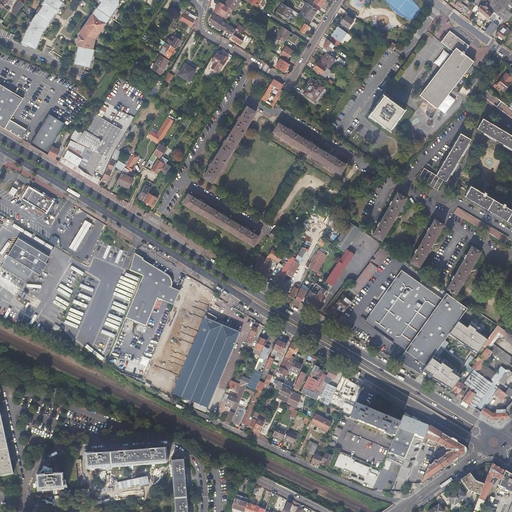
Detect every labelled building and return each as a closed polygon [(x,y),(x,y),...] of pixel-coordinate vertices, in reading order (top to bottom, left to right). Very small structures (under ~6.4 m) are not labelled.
[(15,14),(23,5),(25,3),(21,0),(20,0),(12,11),(15,14)] [(36,49),(43,32),(56,14),(56,15),(61,8),(60,8),(64,2),(63,1),(64,0),(44,0),(41,4),(44,6),(42,9),(41,8),(31,22),(29,26),(27,29),(21,43),(36,49)] [(93,49),(96,39),(98,35),(98,34),(104,26),(105,26),(120,4),(119,2),(120,1),(119,0),(98,0),(101,2),(80,33),(78,39),(78,42),(77,46),(79,46),(75,63),(90,67),(92,60),(95,50),(93,49)] [(228,0),(225,5),(229,8),(233,10),(240,0),(228,0)] [(471,10),(458,0),(456,3),(469,13),(471,10)] [(505,16),(511,7),(511,1),(510,0),(483,0),(483,1),(482,2),(503,19),(505,16)] [(179,5),(175,2),(173,5),(185,13),(181,19),(191,26),(196,17),(192,14),(192,13),(179,5)] [(224,16),(229,8),(225,5),(220,2),(214,11),(219,14),(220,13),(224,16)] [(484,32),(490,36),(500,22),(503,19),(482,2),(478,7),(479,7),(477,9),(492,21),(484,32)] [(287,18),(293,9),(282,3),(276,11),(287,18)] [(301,14),(310,20),(317,10),(308,4),(301,14)] [(355,19),(349,14),(347,16),(346,16),(340,23),(347,29),(355,19)] [(217,28),(218,27),(222,21),(213,15),(209,22),(217,28)] [(508,18),(505,16),(503,19),(500,22),(503,24),(500,27),(501,28),(495,35),(498,37),(499,35),(503,38),(510,29),(503,24),(508,18)] [(269,34),(277,23),(270,19),(263,30),(269,34)] [(222,21),(218,27),(223,30),(227,25),(222,21)] [(296,29),(306,35),(310,28),(301,22),(296,29)] [(294,44),(298,37),(281,26),(273,37),(283,44),(286,39),(294,44)] [(333,44),(334,45),(336,47),(346,34),(337,27),(330,36),(331,37),(328,40),(333,44)] [(232,34),(230,37),(241,43),(243,40),(234,34),(236,31),(234,30),(232,34)] [(469,46),(449,31),(441,42),(454,52),(420,95),(424,99),(436,109),(470,65),(473,61),(463,53),(469,46)] [(180,39),(181,36),(176,32),(174,35),(173,35),(171,39),(168,37),(165,41),(175,48),(180,40),(180,39)] [(161,38),(156,45),(158,46),(161,42),(165,44),(164,45),(167,47),(166,49),(167,50),(165,54),(169,57),(175,48),(165,41),(161,38)] [(328,40),(323,46),(332,52),(334,51),(331,49),(334,45),(333,44),(328,40)] [(287,61),(292,53),(285,48),(280,56),(287,61)] [(214,70),(222,57),(217,53),(211,61),(214,64),(211,68),(214,70)] [(169,60),(160,54),(151,67),(160,73),(169,60)] [(320,63),(326,68),(328,69),(335,60),(326,54),(320,63)] [(228,59),(223,56),(222,57),(214,70),(219,73),(228,59)] [(284,71),(289,64),(281,58),(276,66),(284,71)] [(320,63),(318,62),(313,69),(321,75),(326,68),(320,63)] [(189,81),(195,70),(185,64),(178,74),(189,81)] [(169,82),(173,75),(169,73),(165,80),(169,82)] [(511,78),(505,73),(496,85),(494,84),(493,86),(495,88),(497,85),(503,90),(510,82),(511,78)] [(159,87),(162,82),(157,78),(153,84),(159,87)] [(279,89),(280,89),(283,85),(274,78),(273,80),(271,83),(279,89)] [(315,100),(323,89),(325,87),(318,82),(317,84),(311,80),(308,84),(309,85),(304,92),(315,100)] [(0,125),(5,128),(8,122),(23,98),(0,83),(0,125)] [(271,86),(269,85),(261,98),(265,101),(270,94),(269,93),(270,91),(271,89),(270,88),(271,86)] [(507,105),(485,89),(481,95),(482,94),(511,117),(511,109),(510,107),(507,105)] [(273,106),(278,97),(275,95),(270,104),(273,106)] [(405,111),(384,95),(368,115),(389,131),(405,111)] [(103,115),(108,108),(102,104),(98,111),(103,115)] [(212,182),(256,112),(247,106),(241,116),(240,116),(238,119),(239,120),(226,140),(225,139),(223,143),(224,143),(212,163),(211,163),(209,166),(210,167),(203,177),(212,182)] [(87,139),(101,116),(96,113),(83,133),(81,135),(78,141),(77,142),(83,145),(87,139)] [(98,146),(112,123),(101,116),(87,139),(83,145),(95,151),(98,146)] [(152,131),(148,136),(159,144),(159,143),(161,141),(173,121),(168,118),(157,134),(152,131)] [(511,134),(483,118),(477,128),(511,148),(511,134)] [(8,122),(5,128),(21,138),(25,132),(8,122)] [(95,151),(104,156),(107,158),(122,130),(112,123),(98,146),(95,151)] [(339,177),(345,168),(335,161),(335,160),(333,158),(332,159),(312,146),(312,144),(309,143),(309,144),(292,132),(293,131),(290,129),(289,130),(279,123),(273,132),(339,177)] [(72,137),(78,141),(81,135),(83,133),(77,129),(72,137)] [(47,155),(55,159),(59,150),(55,147),(61,135),(58,133),(47,155)] [(424,168),(418,178),(437,189),(443,179),(446,180),(470,139),(460,133),(436,174),(424,168)] [(92,177),(93,176),(104,156),(95,151),(83,145),(77,142),(70,139),(62,155),(62,156),(64,157),(63,158),(77,166),(84,172),(92,177)] [(113,158),(103,179),(107,181),(117,163),(116,162),(122,152),(120,151),(123,144),(121,143),(113,158)] [(149,160),(153,163),(156,158),(156,157),(157,155),(159,157),(162,153),(163,153),(166,148),(159,144),(157,147),(152,155),(149,160)] [(157,160),(152,169),(157,172),(160,168),(162,170),(165,165),(160,161),(157,160)] [(117,167),(123,171),(125,167),(127,165),(124,163),(121,161),(119,164),(117,167)] [(161,171),(166,174),(171,167),(166,163),(165,165),(162,170),(161,171)] [(123,172),(117,182),(129,189),(134,180),(127,176),(130,170),(125,167),(123,171),(123,172)] [(139,198),(143,200),(148,192),(151,188),(154,183),(152,182),(149,187),(145,185),(139,198)] [(53,201),(53,200),(27,185),(19,198),(45,214),(46,213),(50,215),(57,204),(53,201)] [(471,185),(465,195),(511,223),(511,209),(505,205),(506,204),(504,203),(503,204),(486,194),(487,192),(485,191),(484,193),(471,185)] [(14,196),(17,189),(12,186),(8,193),(14,196)] [(378,225),(373,234),(382,239),(407,196),(398,191),(392,200),(391,200),(390,203),(380,221),(379,221),(377,224),(378,225)] [(148,192),(143,200),(153,206),(158,198),(148,192)] [(253,247),(259,238),(248,231),(249,230),(246,228),(245,229),(225,217),(226,216),(223,214),(222,215),(202,203),(203,201),(200,200),(199,201),(188,194),(183,203),(253,247)] [(456,209),(453,214),(506,242),(509,236),(456,209)] [(415,251),(410,261),(419,266),(444,223),(435,218),(430,225),(429,225),(427,228),(428,229),(417,248),(416,248),(414,251),(415,251)] [(84,219),(82,223),(88,227),(91,223),(84,219)] [(360,229),(350,221),(334,244),(345,251),(346,249),(360,229)] [(82,223),(79,228),(86,232),(88,227),(82,223)] [(76,234),(75,236),(81,240),(82,237),(84,235),(77,231),(76,234)] [(48,240),(48,241),(55,244),(56,242),(58,238),(54,235),(53,237),(51,236),(48,240)] [(75,236),(71,241),(78,245),(81,240),(75,236)] [(78,245),(71,241),(68,246),(75,250),(78,245)] [(47,263),(15,243),(1,266),(25,281),(32,269),(40,274),(47,263)] [(391,251),(382,245),(370,261),(378,267),(391,251)] [(452,279),(447,288),(456,293),(481,251),(472,245),(467,254),(466,254),(464,257),(465,258),(454,275),(452,278),(452,279)] [(346,249),(345,251),(345,252),(325,281),(333,286),(354,254),(346,249)] [(266,263),(277,254),(271,250),(265,259),(264,261),(266,263)] [(312,265),(310,267),(316,271),(326,255),(319,251),(311,264),(312,265)] [(272,258),(279,263),(283,256),(278,253),(272,258)] [(294,260),(297,256),(293,253),(282,271),(286,273),(294,260)] [(145,325),(157,297),(160,290),(165,293),(170,286),(170,284),(170,280),(169,277),(167,275),(142,260),(142,258),(135,254),(133,259),(132,266),(130,270),(143,276),(126,317),(145,325)] [(264,261),(265,259),(259,255),(256,259),(259,260),(251,272),(253,273),(259,268),(262,264),(264,261)] [(300,263),(294,260),(286,273),(292,277),(300,263)] [(372,263),(365,271),(371,275),(371,276),(378,267),(372,263)] [(264,265),(260,268),(258,271),(265,275),(270,268),(264,265)] [(405,350),(416,334),(437,349),(467,308),(447,293),(442,299),(402,270),(365,321),(405,350)] [(365,271),(353,287),(353,288),(359,292),(371,275),(365,271)] [(278,277),(273,285),(278,288),(282,280),(283,279),(282,278),(281,279),(278,277)] [(213,295),(212,294),(207,291),(185,278),(179,290),(173,304),(153,352),(149,361),(150,362),(180,374),(207,312),(213,295)] [(282,280),(278,288),(286,293),(289,289),(286,287),(288,284),(282,280)] [(290,295),(294,298),(300,285),(297,283),(290,295)] [(311,289),(306,298),(311,301),(315,294),(316,295),(321,287),(316,283),(315,284),(311,289)] [(157,297),(173,304),(179,290),(170,286),(165,293),(160,290),(157,297)] [(316,295),(308,307),(312,308),(315,303),(317,305),(324,294),(326,291),(321,287),(316,295)] [(295,299),(300,302),(306,291),(300,288),(295,299)] [(335,305),(343,312),(351,302),(343,295),(335,305)] [(469,310),(477,315),(479,312),(470,306),(469,310)] [(108,312),(94,349),(108,355),(122,317),(108,312)] [(180,374),(172,393),(208,408),(241,331),(215,322),(217,317),(207,312),(180,374)] [(475,318),(481,321),(484,315),(479,312),(477,315),(475,318)] [(481,321),(494,330),(498,324),(491,320),(484,315),(481,321)] [(494,330),(483,344),(486,346),(492,351),(497,354),(510,364),(511,360),(511,356),(493,343),(501,332),(505,336),(505,337),(511,342),(511,334),(498,324),(494,330)] [(437,349),(416,334),(405,350),(398,362),(419,376),(425,366),(435,352),(437,349)] [(267,341),(259,337),(254,348),(262,351),(264,347),(267,341)] [(278,351),(282,342),(282,341),(281,340),(277,339),(274,347),(271,354),(274,355),(275,352),(277,353),(278,351)] [(280,358),(287,344),(282,342),(278,351),(280,351),(277,357),(280,358)] [(292,342),(285,356),(289,358),(288,361),(292,363),(293,360),(292,359),(293,357),(291,356),(292,353),(293,354),(294,351),(297,353),(299,347),(292,342)] [(486,346),(483,344),(471,362),(473,364),(471,367),(472,367),(478,360),(476,358),(480,354),(481,355),(486,349),(485,348),(486,346)] [(492,351),(486,346),(485,348),(486,349),(481,355),(480,354),(476,358),(478,360),(472,367),(474,369),(477,371),(483,363),(483,364),(484,363),(487,359),(486,359),(492,351)] [(262,351),(256,363),(259,364),(261,359),(263,359),(268,349),(264,347),(262,351)] [(438,354),(435,352),(425,366),(437,372),(439,370),(441,370),(442,371),(448,363),(437,355),(438,354)] [(317,358),(309,353),(307,359),(315,362),(317,358)] [(140,364),(147,366),(150,359),(143,356),(140,364)] [(285,356),(280,367),(288,371),(289,369),(292,363),(288,361),(289,358),(285,356)] [(273,359),(269,357),(265,367),(269,368),(273,359)] [(296,377),(302,365),(293,361),(288,373),(296,377)] [(496,373),(484,363),(483,364),(483,363),(477,371),(490,381),(496,373)] [(319,367),(314,365),(305,384),(310,387),(314,378),(312,377),(313,374),(321,378),(321,377),(320,376),(322,371),(318,369),(319,367)] [(502,366),(496,373),(490,381),(493,383),(506,393),(508,394),(510,395),(511,397),(511,389),(504,384),(504,383),(502,386),(497,382),(500,379),(505,382),(511,375),(511,371),(508,368),(507,369),(502,366)] [(337,372),(330,369),(320,390),(316,399),(318,401),(328,406),(333,394),(336,387),(327,383),(328,383),(331,378),(334,379),(337,372)] [(477,371),(474,369),(464,382),(465,383),(467,384),(466,386),(468,387),(465,391),(467,392),(470,389),(471,387),(477,391),(469,404),(475,408),(493,383),(490,381),(477,371)] [(302,371),(301,371),(293,388),(298,390),(306,374),(302,373),(302,371)] [(305,377),(299,391),(301,392),(307,378),(305,377)] [(283,383),(273,378),(272,380),(275,382),(277,383),(275,387),(275,388),(279,390),(283,383)] [(241,379),(239,382),(242,383),(241,385),(242,386),(239,392),(238,391),(235,398),(229,395),(225,402),(228,403),(230,404),(233,405),(232,407),(226,421),(230,423),(231,420),(239,403),(244,390),(246,386),(247,386),(247,384),(248,382),(241,379)] [(255,389),(257,384),(249,380),(248,382),(247,384),(247,386),(255,389)] [(462,384),(463,384),(457,380),(451,388),(458,392),(459,389),(460,388),(462,384)] [(261,392),(262,390),(265,384),(263,383),(259,381),(257,384),(255,389),(261,392)] [(269,393),(271,389),(272,387),(268,385),(265,383),(265,384),(262,390),(269,393)] [(287,385),(283,383),(279,390),(278,392),(276,396),(287,402),(291,394),(292,391),(290,390),(292,387),(287,385)] [(481,411),(480,412),(492,419),(499,419),(506,418),(511,411),(511,397),(510,395),(508,394),(506,393),(493,383),(475,408),(481,411)] [(254,393),(255,390),(246,386),(244,390),(253,394),(254,393)] [(466,395),(462,400),(463,400),(468,403),(469,404),(477,391),(471,387),(470,389),(467,392),(466,395)] [(304,388),(302,393),(316,399),(320,390),(316,388),(314,393),(304,388)] [(458,392),(456,396),(460,398),(464,392),(459,389),(458,392)] [(300,398),(291,394),(287,402),(291,403),(290,406),(296,409),(300,398)] [(256,404),(250,401),(247,408),(248,409),(242,422),(246,424),(256,404)] [(242,405),(239,403),(231,420),(238,423),(243,413),(240,411),(241,408),(242,405)] [(400,422),(355,403),(355,404),(350,417),(394,435),(400,422)] [(429,425),(405,411),(400,422),(394,435),(385,457),(402,464),(390,492),(402,493),(406,482),(429,425)] [(257,421),(258,417),(260,414),(256,412),(254,417),(253,416),(249,425),(253,428),(256,421),(257,421)] [(309,422),(310,418),(300,412),(298,416),(309,422)] [(316,414),(311,423),(327,431),(331,422),(316,414)] [(0,476),(12,473),(7,448),(2,426),(0,416),(0,476)] [(252,435),(258,437),(260,432),(259,431),(264,420),(258,417),(257,421),(253,428),(255,429),(252,435)] [(271,419),(267,417),(260,431),(265,433),(271,419)] [(296,418),(291,428),(295,430),(300,420),(296,418)] [(442,433),(429,425),(406,482),(407,483),(421,483),(429,465),(433,456),(435,449),(437,444),(438,443),(442,433)] [(286,430),(277,426),(272,436),(282,440),(286,430)] [(297,435),(289,432),(285,440),(294,444),(297,435)] [(457,442),(442,433),(438,443),(441,445),(445,447),(444,447),(444,448),(445,448),(447,449),(449,449),(450,452),(447,452),(445,453),(444,455),(444,454),(443,455),(443,456),(437,461),(436,460),(435,460),(433,462),(433,463),(431,465),(430,465),(429,465),(421,483),(422,484),(465,453),(465,450),(465,447),(457,442)] [(310,441),(307,448),(310,449),(309,452),(314,454),(317,446),(318,444),(310,441)] [(166,461),(165,449),(136,451),(138,463),(166,461)] [(138,463),(136,451),(113,453),(114,465),(138,463)] [(354,461),(355,458),(340,452),(340,453),(334,467),(347,473),(349,469),(365,476),(368,468),(354,461)] [(88,467),(114,465),(113,453),(87,455),(88,467)] [(331,456),(324,453),(323,457),(321,462),(327,465),(331,456)] [(314,454),(311,462),(319,466),(321,462),(323,457),(314,454)] [(75,459),(63,459),(66,487),(78,486),(75,459)] [(173,486),(186,485),(184,459),(171,460),(173,486)] [(484,484),(480,494),(475,507),(473,511),(477,511),(478,509),(480,510),(484,500),(483,500),(486,494),(487,495),(492,483),(491,482),(492,480),(490,479),(490,477),(492,478),(493,476),(501,480),(505,471),(501,469),(492,463),(491,467),(484,484)] [(511,475),(505,471),(501,480),(498,489),(507,493),(508,490),(511,491),(510,492),(511,493),(511,492),(511,475)] [(470,473),(461,479),(468,490),(480,494),(484,484),(477,482),(478,479),(477,479),(476,478),(474,479),(470,473)] [(39,489),(63,488),(62,475),(38,477),(39,489)] [(175,508),(187,507),(186,485),(173,486),(175,508)] [(460,489),(449,497),(451,499),(449,500),(451,503),(452,502),(454,504),(466,496),(460,489)] [(236,495),(232,507),(245,511),(248,503),(249,498),(243,496),(242,498),(236,495)] [(288,511),(292,504),(286,502),(282,511),(288,511)] [(245,511),(244,511),(257,511),(260,507),(248,503),(245,511)]
